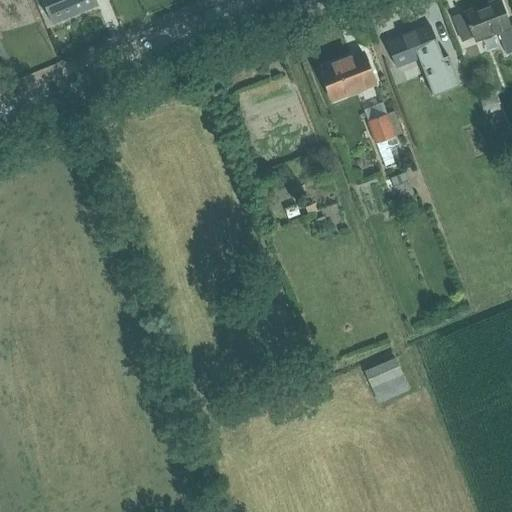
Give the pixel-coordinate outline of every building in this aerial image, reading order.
[(44,0),(58,28),(101,8),(97,0),(44,0)] [(466,49),(511,29),(511,22),(502,0),(483,0),(451,14),(466,49)] [(397,72),(443,51),(430,21),(383,42),(397,72)] [(330,107),(380,88),(364,48),(314,68),(330,107)] [(365,117),(373,142),(395,135),(387,110),(365,117)] [(374,402),(407,392),(396,357),(363,368),(374,402)]
